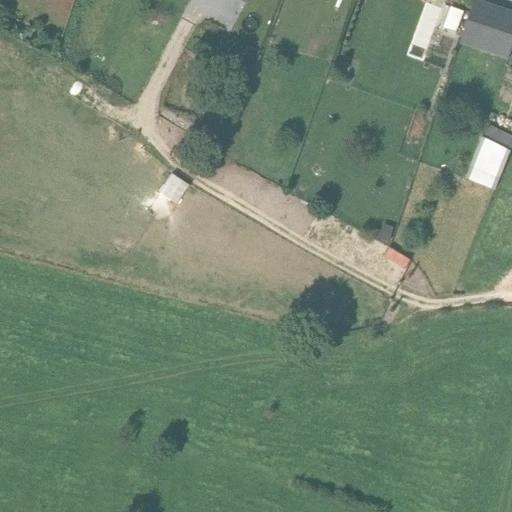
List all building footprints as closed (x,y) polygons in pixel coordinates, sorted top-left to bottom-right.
[(511,16),(472,2),(457,47),(506,63),(511,42),(511,16)] [(449,10),(442,31),(455,36),(463,15),(449,10)] [(481,141),(509,155),(511,148),(511,139),(487,127),(481,141)] [(509,155),(481,141),(464,181),(493,193),(509,155)] [(373,233),(371,241),(387,246),(392,231),(382,227),(379,235),(373,233)]
